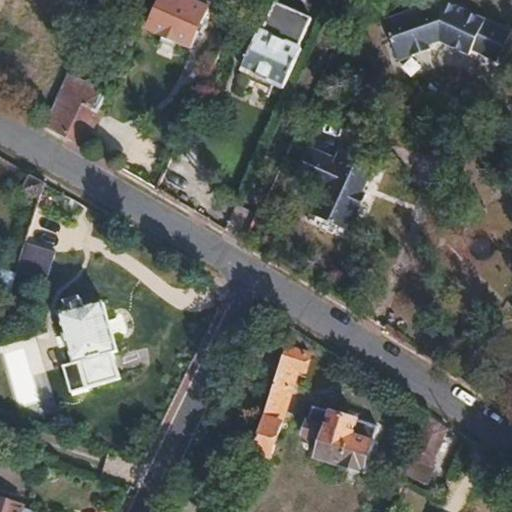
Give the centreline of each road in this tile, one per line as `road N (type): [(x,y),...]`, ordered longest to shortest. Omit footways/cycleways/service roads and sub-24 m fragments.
road 1 (residential): [(511,440),(246,271)]
road 2 (residential): [(246,271),(0,128)]
road 3 (unknown): [(343,0),(220,256)]
road 4 (residential): [(139,511),(246,271)]
